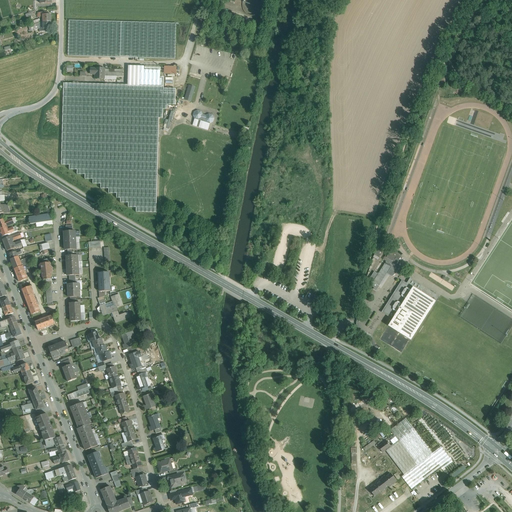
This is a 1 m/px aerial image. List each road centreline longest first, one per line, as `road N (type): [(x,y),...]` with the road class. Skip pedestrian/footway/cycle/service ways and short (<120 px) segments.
road 1 (primary): [(42,180),(423,399),(497,452)]
road 2 (residential): [(66,331),(97,322),(117,338),(158,488),(161,507),(148,511)]
road 3 (residential): [(33,344),(95,505)]
road 4 (residential): [(17,113),(44,105),(60,81),(62,0)]
